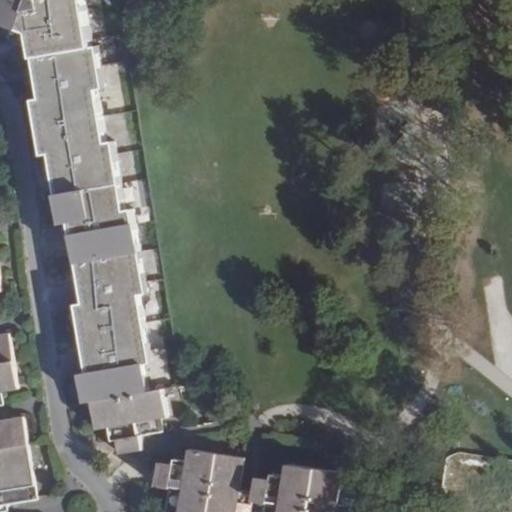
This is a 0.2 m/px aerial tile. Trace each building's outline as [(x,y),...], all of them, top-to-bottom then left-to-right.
[(0,0),(0,19),(32,30),(42,97),(35,98),(43,152),(51,151),(63,222),(71,220),(85,302),(77,304),(88,372),(80,373),(85,400),(93,399),(147,390),(143,363),(151,361),(140,293),(147,292),(132,210),(126,211),(114,141),(106,142),(97,89),(105,88),(98,45),(92,46),(84,0),(0,0)] [(0,362),(15,360),(10,332),(0,333),(0,362)] [(15,360),(0,362),(0,390),(19,388),(15,360)] [(167,415),(163,387),(147,390),(93,399),(97,427),(110,425),(112,439),(118,438),(121,452),(144,448),(142,434),(161,430),(159,417),(167,415)] [(0,448),(29,443),(24,415),(0,419),(0,448)] [(29,443),(0,448),(0,491),(6,491),(32,486),(36,485),(29,443)] [(236,511),(240,488),(245,457),(189,449),(187,460),(176,459),(175,464),(160,461),(157,485),(171,487),(168,507),(181,509),(180,511),(236,511)] [(256,477),(254,491),(251,511),(345,511),(337,510),(338,504),(342,472),(286,464),(284,476),(272,473),(271,480),(256,477)] [(35,499),(32,486),(6,491),(8,503),(35,499)] [(251,511),(254,491),(240,488),(236,511),(251,511)] [(345,506),(338,504),(337,510),(345,511),(350,511),(352,500),(346,498),(345,506)]
